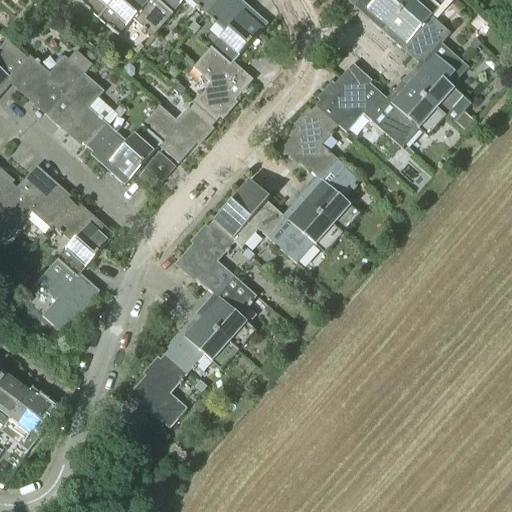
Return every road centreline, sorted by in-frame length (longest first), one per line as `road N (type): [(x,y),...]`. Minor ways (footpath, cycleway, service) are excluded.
road 1 (residential): [(148,239),(286,89),(299,42),(287,0)]
road 2 (residential): [(40,511),(55,496),(148,239)]
road 3 (residential): [(148,239),(29,136),(10,135)]
